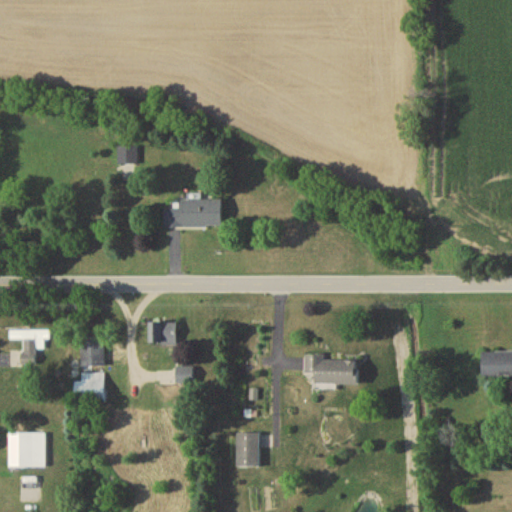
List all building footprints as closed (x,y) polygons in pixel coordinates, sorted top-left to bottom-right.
[(120,181),(139,181),(139,148),(120,148),(120,181)] [(224,230),(224,203),(166,203),(166,230),(224,230)] [(179,326),(152,326),(152,349),(179,349),(179,326)] [(37,350),(43,350),(43,344),(51,344),(51,334),(12,334),(12,343),(23,343),(23,369),(37,369),(37,350)] [(106,341),(84,341),(84,369),(106,369),(106,341)] [(485,381),(511,381),(511,354),(485,355),(485,381)] [(359,388),(359,363),(326,363),(326,358),(306,358),(306,378),(317,378),(317,388),(359,388)] [(106,376),(80,376),(80,406),(106,406),(106,376)] [(10,470),(47,470),(47,436),(10,436),(10,470)] [(238,470),(261,470),(261,436),(238,436),(238,470)]
